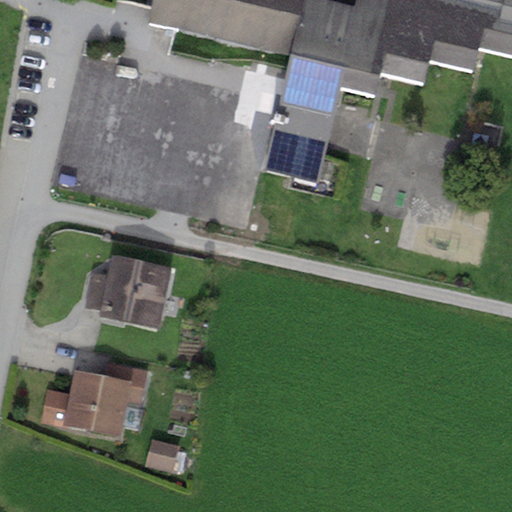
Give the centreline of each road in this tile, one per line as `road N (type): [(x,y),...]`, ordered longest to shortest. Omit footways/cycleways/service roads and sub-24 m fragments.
road 1 (track): [(22,202),(511,312)]
road 2 (residential): [(24,0),(67,17),(22,202),(0,349)]
